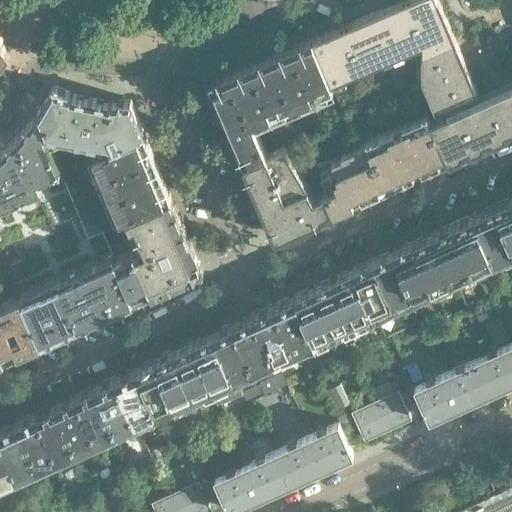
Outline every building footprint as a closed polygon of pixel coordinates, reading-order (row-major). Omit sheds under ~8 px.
[(455,37),(439,0),(398,0),(373,11),(392,55),(425,41),(427,47),(422,49),(422,51),(455,37)] [(392,55),(373,11),(312,37),(331,81),(392,55)] [(0,62),(1,61),(10,49),(0,35),(0,62)] [(331,81),(312,37),(292,46),(313,92),(333,84),(331,81)] [(477,89),(455,37),(422,51),(421,75),(422,76),(427,74),(431,83),(426,85),(435,107),(477,89)] [(313,92),(292,46),(273,54),(293,101),(313,92)] [(293,101),(273,54),(252,63),(273,109),(293,101)] [(273,109),(252,63),(233,71),(253,118),(273,109)] [(268,152),(253,118),(233,71),(210,81),(244,162),(268,152)] [(511,82),(503,87),(480,96),(431,118),(448,157),(511,128),(511,82)] [(64,130),(70,93),(71,91),(53,83),(37,110),(37,111),(43,127),(64,130)] [(84,134),(90,97),(70,93),(64,130),(84,134)] [(108,125),(107,122),(110,100),(90,97),(84,134),(100,137),(104,148),(115,143),(108,125)] [(144,130),(130,98),(111,99),(110,100),(107,122),(108,125),(114,123),(121,140),(144,130)] [(60,167),(43,127),(37,111),(36,113),(35,112),(19,133),(0,149),(0,232),(12,227),(27,260),(45,252),(58,281),(78,325),(96,317),(76,272),(68,254),(64,245),(83,236),(88,234),(60,167)] [(448,157),(431,118),(428,112),(367,139),(388,185),(448,157)] [(103,173),(152,152),(144,130),(121,140),(115,143),(104,148),(94,152),(103,173)] [(388,185),(367,139),(341,151),(342,153),(331,158),(335,167),(322,173),(329,188),(323,191),(332,210),(388,185)] [(281,146),(268,152),(244,162),(269,222),(270,222),(274,225),(276,224),(279,231),(277,232),(278,234),(332,210),(323,191),(312,196),(281,146)] [(161,173),(152,152),(103,173),(111,194),(161,173)] [(121,216),(126,213),(170,194),(161,173),(111,194),(121,216)] [(199,262),(175,205),(170,194),(126,213),(139,245),(114,256),(134,300),(195,273),(196,273),(200,262),(199,262)] [(511,194),(495,203),(511,241),(511,194)] [(511,247),(511,241),(495,203),(474,212),(496,259),(504,255),(502,252),(511,247)] [(496,259),(474,212),(454,221),(477,273),(490,268),(488,263),(496,259)] [(477,273),(454,221),(433,230),(455,278),(463,274),(465,279),(477,273)] [(455,278),(433,230),(413,239),(437,292),(449,287),(447,281),(455,278)] [(434,287),(413,240),(393,248),(414,296),(434,287)] [(414,296),(393,248),(373,257),(393,301),(405,295),(407,299),(414,296)] [(134,300),(114,256),(94,264),(114,309),(133,300),(134,300)] [(393,301),(373,257),(354,266),(375,313),(383,310),(381,306),(393,301)] [(114,309),(94,264),(76,272),(96,317),(114,309)] [(375,313),(354,266),(334,275),(354,319),(366,313),(367,317),(375,313)] [(354,319),(334,275),(314,284),(336,331),(344,328),(342,324),(354,319)] [(59,333),(40,289),(35,278),(17,286),(19,292),(41,341),(59,333)] [(78,325),(58,281),(40,289),(59,333),(78,325)] [(336,331),(314,284),(295,293),(315,336),(326,331),(328,335),(336,331)] [(41,341),(19,292),(0,300),(0,347),(4,357),(4,358),(29,346),(40,341),(41,341)] [(315,336),(295,293),(274,302),(294,346),(315,336)] [(294,346),(274,302),(254,311),(274,355),(294,346)] [(274,355),(254,311),(234,321),(253,364),(274,355)] [(253,364),(234,321),(214,329),(235,377),(244,373),(242,369),(253,364)] [(235,377),(214,329),(194,338),(214,382),(225,377),(227,381),(235,377)] [(214,382),(194,338),(175,347),(196,395),(204,391),(203,387),(214,382)] [(511,379),(511,340),(477,357),(491,389),(511,379)] [(196,395),(175,347),(155,356),(175,400),(186,395),(188,398),(196,395)] [(175,400),(155,356),(135,365),(157,412),(165,409),(163,405),(175,400)] [(308,375),(328,366),(324,356),(303,366),(308,375)] [(491,389),(477,357),(414,385),(429,417),(491,389)] [(157,412),(135,365),(115,374),(135,418),(147,412),(148,416),(157,412)] [(135,418),(115,374),(96,383),(117,430),(126,426),(124,423),(135,418)] [(342,380),(330,385),(338,403),(350,399),(342,380)] [(117,430),(96,383),(76,392),(96,435),(107,430),(109,434),(117,430)] [(247,403),(267,394),(263,387),(244,396),(247,403)] [(410,416),(402,398),(398,390),(375,400),(387,427),(410,416)] [(96,435),(76,392),(56,401),(78,448),(86,444),(85,440),(96,435)] [(387,427),(375,400),(352,411),(364,437),(387,427)] [(78,448),(56,401),(37,409),(57,453),(68,448),(69,452),(78,448)] [(57,453),(37,409),(17,418),(37,462),(57,453)] [(37,462),(17,418),(0,425),(0,432),(17,471),(37,462)] [(353,451),(349,444),(339,420),(277,448),(291,480),(353,451)] [(0,478),(17,471),(0,432),(0,478)] [(291,480),(277,448),(215,476),(229,508),(291,480)] [(200,511),(211,507),(202,488),(199,481),(175,491),(184,511),(200,511)] [(184,511),(175,491),(152,502),(157,511),(184,511)]
